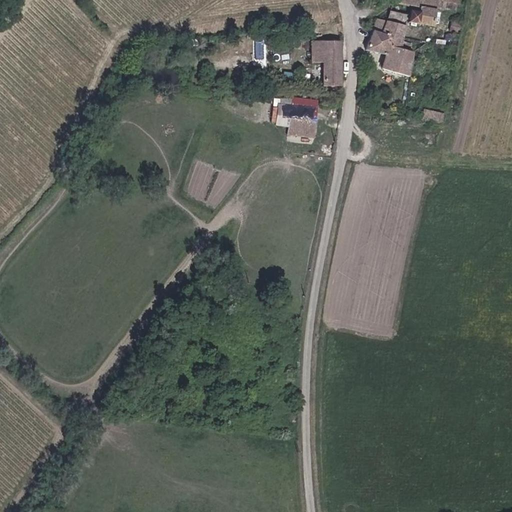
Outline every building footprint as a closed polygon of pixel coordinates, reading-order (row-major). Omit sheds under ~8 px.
[(426,19),(425,26),(441,28),(443,16),(451,17),(452,6),(428,0),(426,19)] [(370,50),(389,58),(389,76),(414,78),(416,61),(403,60),(408,29),(380,18),(373,40),(370,50)] [(343,84),(344,42),(316,43),(318,85),(343,84)] [(295,105),(293,133),(319,137),(321,106),(295,105)] [(319,137),(293,133),(292,143),(319,144),(319,137)]
